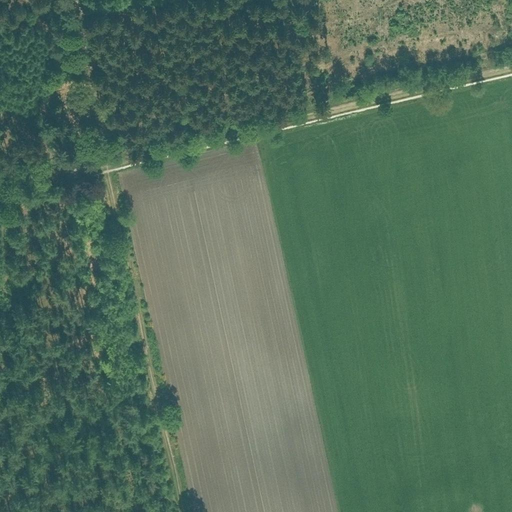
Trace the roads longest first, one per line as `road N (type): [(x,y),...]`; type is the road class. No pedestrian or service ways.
road 1 (track): [(108,163),(511,67)]
road 2 (track): [(108,163),(183,511)]
road 3 (track): [(80,0),(108,163)]
